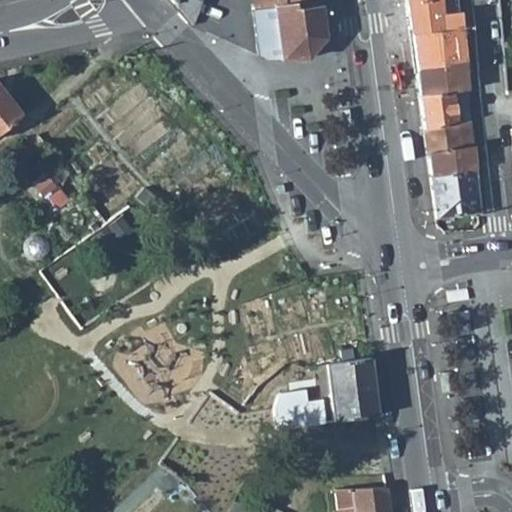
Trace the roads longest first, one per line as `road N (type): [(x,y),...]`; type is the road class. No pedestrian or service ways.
road 1 (residential): [(395,263),(144,0)]
road 2 (secondary): [(360,0),(395,263)]
road 3 (residential): [(505,250),(479,0)]
road 4 (secondary): [(395,263),(428,498)]
